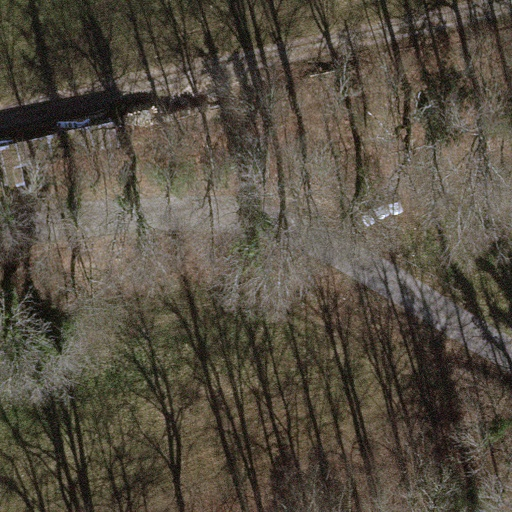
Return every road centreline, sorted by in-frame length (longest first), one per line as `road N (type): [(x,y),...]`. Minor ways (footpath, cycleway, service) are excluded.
road 1 (tertiary): [(511,356),(299,234),(246,218),(144,215),(0,226)]
road 2 (track): [(0,126),(511,9)]
